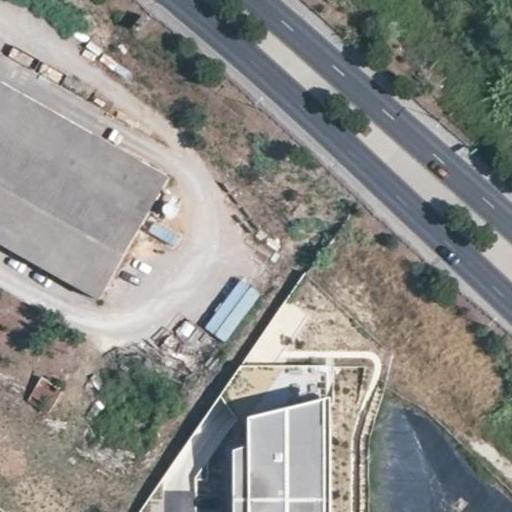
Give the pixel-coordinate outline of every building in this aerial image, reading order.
[(66,168),(86,133),(0,84),(0,242),(99,299),(147,213),(66,168)] [(166,178),(86,133),(66,168),(147,213),(166,178)] [(60,390),(41,378),(27,400),(47,413),(60,390)] [(331,511),(331,418),(254,420),(253,444),(238,450),(238,511),(331,511)] [(75,511),(57,498),(46,511),(75,511)]
